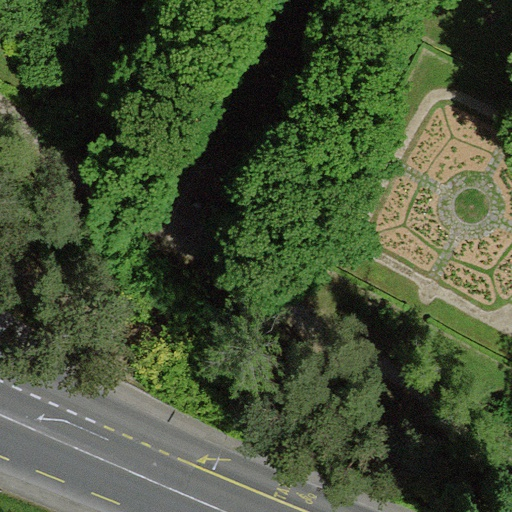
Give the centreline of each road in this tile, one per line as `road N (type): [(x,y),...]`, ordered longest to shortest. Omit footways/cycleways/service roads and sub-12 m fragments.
road 1 (tertiary): [(148,473),(0,385)]
road 2 (tertiary): [(0,429),(148,473)]
